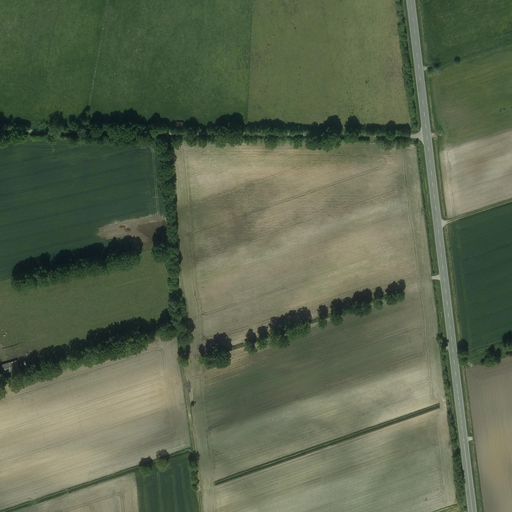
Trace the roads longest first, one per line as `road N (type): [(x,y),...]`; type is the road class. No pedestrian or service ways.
road 1 (unclassified): [(426,135),(0,130)]
road 2 (secondary): [(426,135),(472,511)]
road 3 (secondary): [(410,0),(426,135)]
